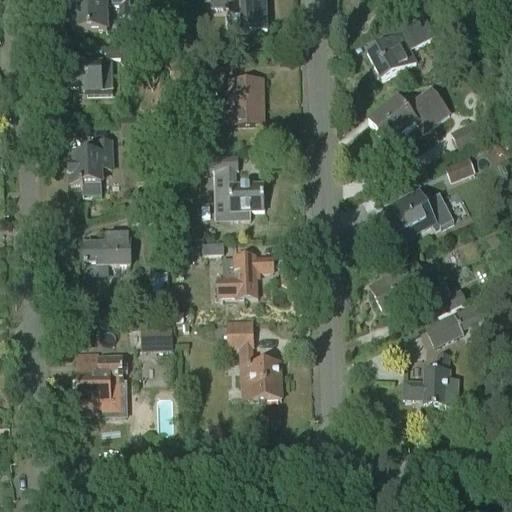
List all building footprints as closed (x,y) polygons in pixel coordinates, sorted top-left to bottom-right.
[(71,0),(72,11),(106,10),(122,10),(121,0),(71,0)] [(210,0),(211,12),(230,12),(230,15),(241,14),(242,37),(252,36),(252,39),(257,38),(257,36),(267,36),(265,0),(210,0)] [(507,3),(505,0),(491,0),(495,9),(507,3)] [(499,25),(511,19),(511,3),(493,11),(499,25)] [(106,10),(72,11),(73,36),(107,36),(106,10)] [(120,10),(120,21),(131,21),(131,10),(120,10)] [(410,56),(436,42),(423,16),(395,28),(402,40),(367,58),(382,85),(416,67),(410,56)] [(120,37),(121,51),(130,52),(141,51),(164,51),(164,36),(120,37)] [(173,58),(198,57),(197,38),(172,39),(173,58)] [(130,52),(121,51),(106,52),(106,63),(121,63),(121,67),(131,67),(130,52)] [(141,51),(130,52),(131,62),(142,62),(141,51)] [(87,95),(87,100),(112,100),(111,68),(101,68),(67,68),(68,95),(87,95)] [(199,69),(170,70),(170,83),(200,82),(199,69)] [(231,87),(232,113),(217,113),(217,130),(262,129),(262,114),(256,114),(255,105),(262,105),(261,86),(231,87)] [(369,127),(388,151),(416,129),(424,138),(450,118),(432,95),(412,110),(406,102),(400,107),(398,104),(369,127)] [(492,119),(499,133),(509,128),(503,114),(492,119)] [(158,123),(122,125),(123,144),(156,143),(159,143),(158,123)] [(166,123),(158,123),(159,143),(156,143),(157,160),(168,160),(166,123)] [(453,140),(460,154),(494,138),(488,124),(453,140)] [(99,161),(70,161),(70,189),(81,189),(81,191),(82,191),(83,201),(101,201),(101,174),(112,174),(111,148),(98,148),(99,161)] [(473,175),(467,159),(443,169),(449,185),(473,175)] [(186,176),(215,175),(224,175),(224,203),(230,203),(230,216),(230,224),(250,224),(249,215),(264,215),(263,188),(235,189),(235,174),(238,174),(237,160),(186,161),(186,176)] [(420,197),(389,214),(404,243),(431,229),(435,237),(453,228),(450,220),(438,197),(425,203),(426,204),(424,205),(420,197)] [(151,206),(126,215),(132,229),(156,220),(151,206)] [(184,245),(200,245),(200,231),(184,231),(184,245)] [(106,250),(84,250),(85,271),(85,283),(109,282),(108,271),(130,270),(130,249),(129,241),(105,241),(106,250)] [(203,249),(203,260),(224,259),(223,248),(203,249)] [(189,272),(189,251),(176,251),(175,272),(189,272)] [(256,277),(272,277),(272,262),(256,263),(256,262),(234,263),(234,264),(222,264),(223,283),(217,284),(218,303),(236,302),(236,303),(258,302),(258,301),(257,301),(256,277)] [(370,291),(384,319),(422,300),(433,324),(439,321),(464,309),(458,296),(452,299),(445,285),(429,293),(416,268),(370,291)] [(152,289),(153,302),(169,301),(168,288),(152,289)] [(483,324),(476,308),(460,316),(467,332),(483,324)] [(425,332),(433,350),(459,339),(451,320),(425,332)] [(252,352),(253,352),(252,326),(226,327),(227,353),(240,353),(242,406),(281,404),(280,367),(267,367),(267,363),(252,364),(252,352)] [(140,333),(141,355),(172,353),(170,331),(140,333)] [(458,385),(449,384),(450,375),(448,375),(449,360),(438,359),(437,375),(425,375),(425,387),(404,386),(403,403),(424,404),(424,411),(457,413),(458,385)] [(82,380),(77,380),(77,408),(84,408),(85,419),(101,418),(101,421),(126,420),(125,386),(123,386),(123,380),(123,378),(128,378),(128,370),(123,370),(123,369),(123,362),(99,362),(99,368),(82,368),(82,380)]
